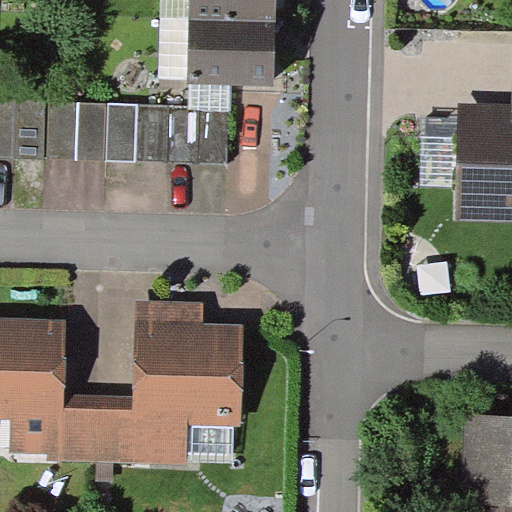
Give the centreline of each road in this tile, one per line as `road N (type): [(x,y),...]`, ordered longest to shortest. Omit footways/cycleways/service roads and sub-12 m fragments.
road 1 (residential): [(342,252),(0,242)]
road 2 (residential): [(342,252),(348,0)]
road 3 (residential): [(340,358),(511,362)]
road 4 (residential): [(333,511),(340,358)]
